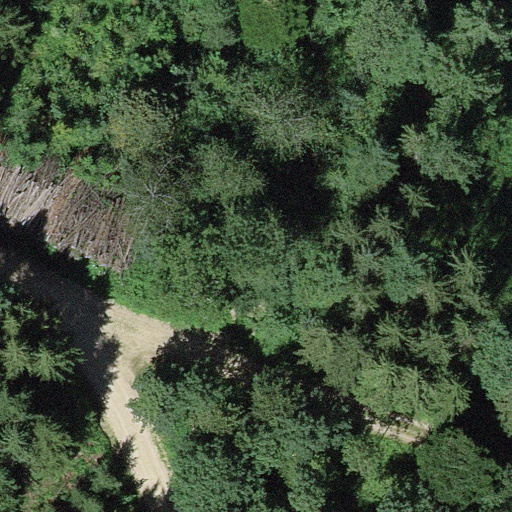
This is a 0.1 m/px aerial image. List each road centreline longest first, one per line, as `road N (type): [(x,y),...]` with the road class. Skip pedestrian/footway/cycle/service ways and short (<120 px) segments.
road 1 (track): [(74,327),(511,484)]
road 2 (track): [(158,511),(118,409),(74,327),(0,282)]
